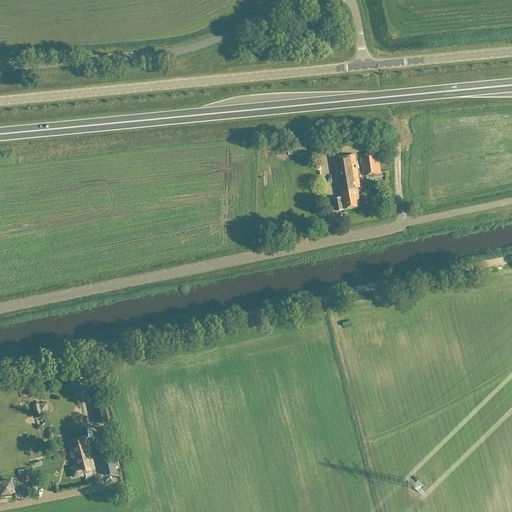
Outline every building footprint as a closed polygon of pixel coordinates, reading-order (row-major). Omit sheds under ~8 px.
[(308,141),(310,153),(327,150),(326,138),(308,141)] [(362,176),(379,174),(377,155),(359,157),(362,176)] [(359,189),(354,156),(332,160),(336,189),(337,189),(339,199),(332,200),(334,212),(360,208),(357,189),(359,189)] [(101,396),(90,398),(95,425),(107,422),(101,396)] [(71,458),(89,454),(85,437),(67,442),(71,458)] [(101,451),(111,448),(109,439),(100,441),(101,443),(94,444),(95,451),(101,450),(101,451)] [(111,448),(101,451),(103,456),(98,457),(102,477),(115,474),(112,454),(111,448)] [(71,458),(74,467),(68,469),(71,480),(82,477),(81,474),(93,471),(89,454),(71,458)]
